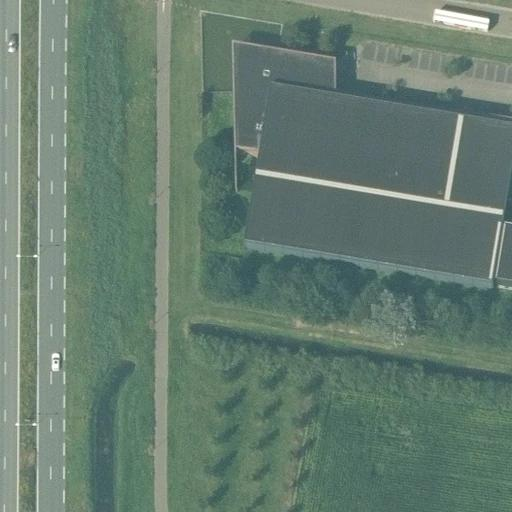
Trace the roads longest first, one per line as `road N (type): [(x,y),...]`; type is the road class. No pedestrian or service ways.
road 1 (primary): [(8,0),(2,511)]
road 2 (primary): [(51,511),(56,0)]
road 3 (unclassified): [(356,0),(511,25)]
